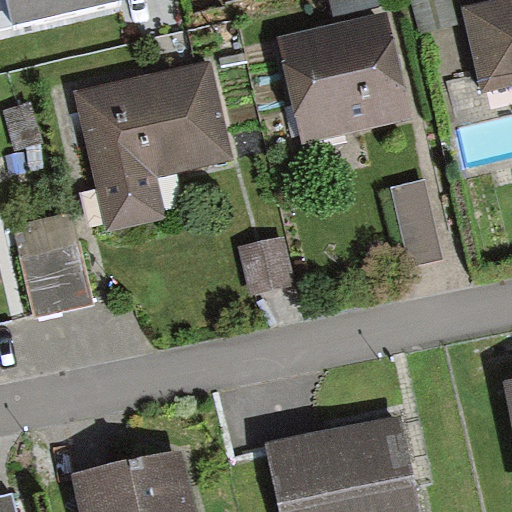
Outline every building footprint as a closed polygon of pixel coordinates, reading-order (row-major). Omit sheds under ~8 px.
[(119,3),(117,0),(9,0),(16,27),(119,3)] [(379,0),(330,0),(335,21),(381,10),(379,0)] [(452,0),(410,0),(421,37),(460,28),(452,0)] [(511,0),(463,12),(484,96),(511,90),(511,0)] [(389,16),(277,41),(303,148),(414,121),(389,16)] [(170,222),(159,181),(235,163),(211,65),(74,96),(107,236),(170,222)] [(33,105),(4,113),(15,152),(43,145),(33,105)] [(427,184),(395,191),(411,263),(443,256),(427,184)] [(74,215),(14,229),(36,322),(96,308),(74,215)] [(288,288),(280,244),(243,251),(252,295),(288,288)] [(267,450),(280,511),(419,511),(402,420),(267,450)] [(72,481),(79,511),(196,511),(184,454),(72,481)] [(0,511),(17,511),(14,496),(0,500),(0,511)]
